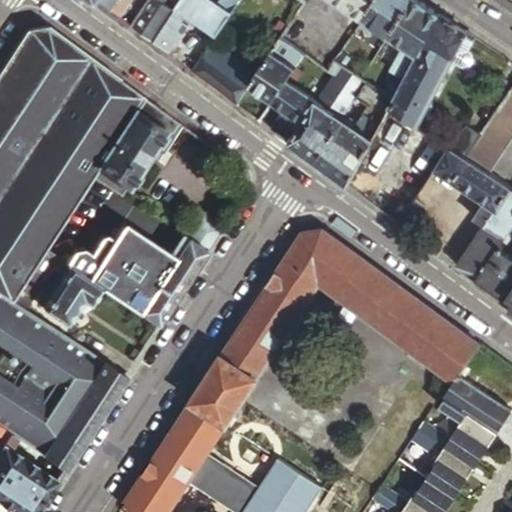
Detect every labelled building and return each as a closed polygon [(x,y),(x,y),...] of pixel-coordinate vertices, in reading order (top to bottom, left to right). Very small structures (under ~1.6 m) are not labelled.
[(109,11),(116,0),(95,0),(95,1),(109,11)] [(116,0),(109,11),(118,18),(129,0),(116,0)] [(181,11),(214,34),(236,0),(178,0),(165,19),(150,42),(166,53),(180,32),(176,30),(180,23),(178,21),(180,18),(178,16),(181,11)] [(374,0),(334,0),(362,18),(374,0)] [(374,0),(362,18),(387,35),(410,0),(374,0)] [(410,0),(387,35),(403,46),(391,70),(404,78),(438,15),(415,0),(410,0)] [(129,26),(150,42),(165,19),(144,3),(129,26)] [(404,78),(395,94),(392,101),(388,108),(416,126),(422,115),(428,112),(432,103),(430,99),(450,59),(464,32),(438,15),(404,78)] [(24,30),(0,66),(0,296),(10,302),(44,250),(49,243),(78,198),(92,179),(96,171),(93,169),(122,127),(114,122),(121,111),(109,103),(122,84),(45,28),(24,30)] [(471,37),(464,32),(450,59),(457,63),(471,37)] [(302,53),(280,38),(254,75),(248,85),(271,101),(285,79),(302,53)] [(190,71),(204,49),(196,43),(181,64),(190,71)] [(321,44),(311,59),(327,70),(333,61),(337,55),(339,52),(326,43),(321,44)] [(207,46),(204,49),(190,71),(207,83),(224,58),(207,46)] [(227,55),(224,58),(207,83),(220,93),(239,64),(227,55)] [(343,59),(337,55),(333,61),(339,65),(343,59)] [(364,82),(339,65),(333,61),(327,70),(326,71),(357,92),(364,82)] [(254,75),(239,64),(220,93),(235,104),(248,85),(254,75)] [(285,79),(271,101),(285,111),(281,117),(296,127),(314,99),(285,79)] [(96,171),(92,179),(119,196),(126,188),(127,189),(129,187),(130,187),(135,186),(140,179),(139,175),(138,173),(149,157),(153,159),(177,124),(122,84),(109,103),(121,111),(114,122),(122,127),(93,169),(96,171)] [(511,88),(481,135),(465,158),(489,173),(511,138),(511,88)] [(392,101),(395,94),(389,90),(385,96),(392,101)] [(286,141),(313,161),(341,118),(314,99),(296,127),(286,141)] [(388,108),(377,129),(347,186),(398,223),(413,199),(434,168),(448,146),(416,126),(388,108)] [(356,128),(341,118),(313,161),(347,186),(377,129),(362,119),(356,128)] [(465,124),(449,147),(465,158),(481,135),(465,124)] [(465,158),(449,147),(448,146),(434,168),(484,202),(473,219),(483,226),(509,187),(489,173),(465,158)] [(475,279),(510,305),(511,306),(511,189),(509,187),(483,226),(484,226),(502,238),(475,279)] [(120,224),(78,198),(49,243),(54,247),(55,246),(65,252),(65,254),(68,256),(72,251),(81,249),(89,254),(99,237),(104,235),(110,239),(120,224)] [(398,223),(411,232),(426,209),(413,199),(398,223)] [(207,251),(221,230),(194,213),(180,234),(182,235),(207,251)] [(180,234),(152,216),(139,236),(169,255),(182,235),(180,234)] [(207,251),(182,235),(169,255),(139,236),(120,224),(110,239),(104,235),(99,237),(89,254),(81,249),(72,251),(68,256),(65,254),(65,252),(55,246),(54,247),(49,243),(44,250),(100,287),(99,289),(157,327),(207,251)] [(456,266),(475,279),(502,238),(484,226),(456,266)] [(299,511),(318,484),(278,458),(259,487),(206,452),(225,423),(226,423),(256,376),(318,282),(453,383),(458,376),(480,343),(322,228),(304,231),(222,353),(191,400),(121,505),(131,511),(165,511),(187,480),(235,511),(299,511)] [(44,250),(10,302),(21,310),(49,270),(62,278),(40,309),(64,325),(80,301),(87,305),(99,289),(100,287),(44,250)] [(0,296),(0,429),(8,434),(63,470),(124,377),(21,310),(10,302),(0,296)] [(458,376),(453,383),(444,397),(460,408),(460,409),(465,412),(495,431),(496,432),(511,411),(458,376)] [(445,444),(475,464),(495,431),(465,412),(449,437),(445,444)] [(419,427),(445,444),(449,437),(424,420),(419,427)] [(441,450),(445,444),(419,427),(415,433),(441,450)] [(35,511),(63,470),(8,434),(0,445),(0,503),(13,511),(35,511)] [(454,496),(475,464),(445,444),(441,450),(433,461),(435,463),(426,477),(454,496)] [(403,507),(410,511),(443,511),(454,496),(426,477),(416,490),(415,489),(407,500),(403,507)] [(377,490),(403,507),(407,500),(381,483),(377,490)] [(395,511),(399,511),(403,507),(377,490),(373,496),(395,511)]
